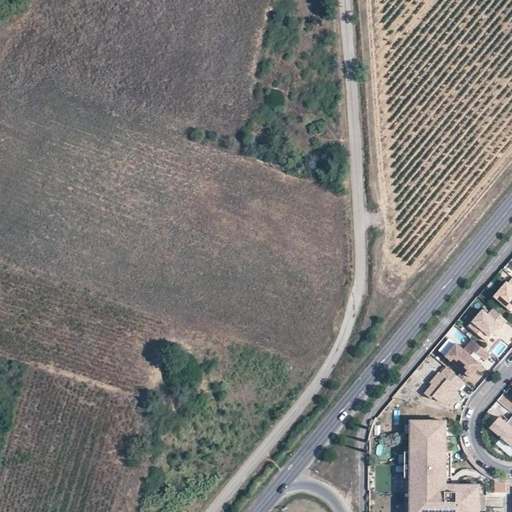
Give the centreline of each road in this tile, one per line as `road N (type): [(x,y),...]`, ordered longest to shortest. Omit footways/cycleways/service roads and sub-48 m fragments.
road 1 (unclassified): [(211,511),(320,379),(355,296),(360,244),(346,0)]
road 2 (tertiary): [(283,483),(511,211)]
road 3 (residential): [(511,367),(471,430),(489,463),(511,470)]
